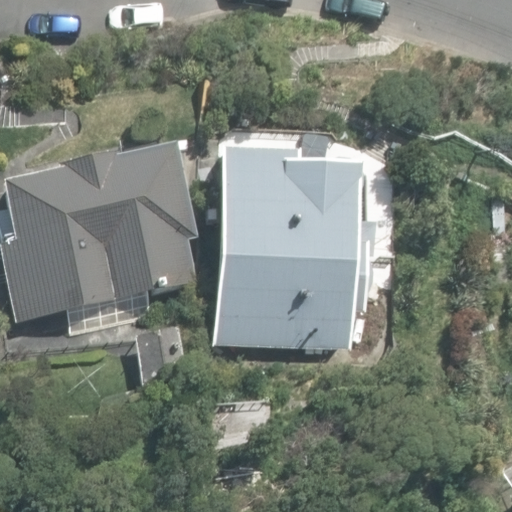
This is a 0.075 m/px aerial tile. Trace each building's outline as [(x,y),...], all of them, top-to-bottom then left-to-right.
[(0,245),(0,267),(13,324),(173,289),(195,283),(185,242),(191,241),(170,146),(111,159),(110,156),(58,168),(58,172),(0,184),(0,197),(10,243),(0,245)] [(207,348),(345,354),(347,316),(358,317),(360,260),(362,260),(366,260),(368,225),(350,224),(352,168),(291,165),(292,155),(215,152),(207,348)] [(507,271),(508,236),(494,236),(495,200),(480,199),(478,270),(507,271)] [(130,340),(142,388),(181,378),(171,329),(130,340)] [(110,362),(0,373),(0,455),(119,442),(110,362)]
